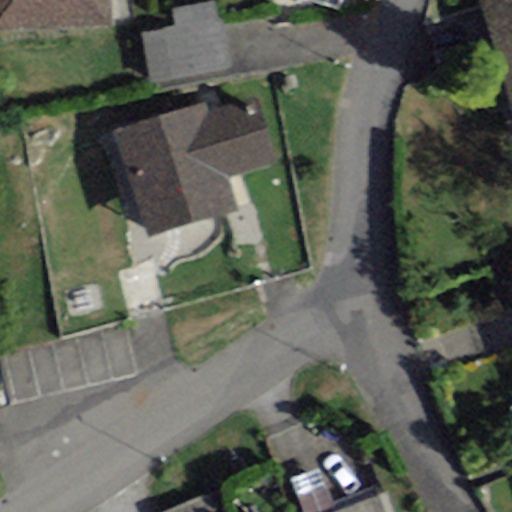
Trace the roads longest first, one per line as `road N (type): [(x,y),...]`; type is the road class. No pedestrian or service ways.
road 1 (residential): [(49,511),(345,312)]
road 2 (residential): [(345,312),(380,57),(403,0)]
road 3 (residential): [(456,511),(345,312)]
